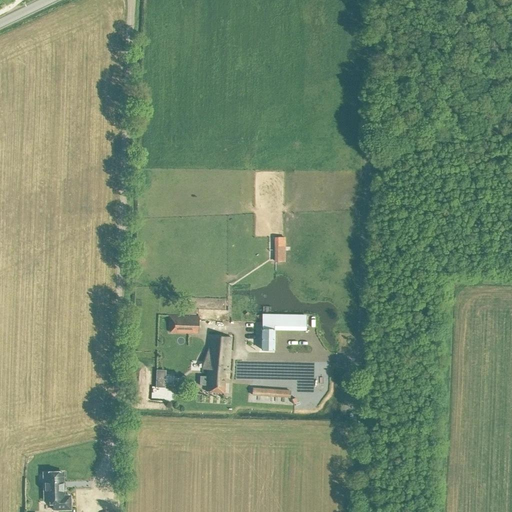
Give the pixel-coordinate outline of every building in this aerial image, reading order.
[(283,245),(273,245),(273,262),(283,262),(283,245)] [(198,334),(198,316),(168,315),(168,331),(170,331),(169,333),(198,334)] [(262,330),(262,350),(273,350),(274,330),(297,331),(297,317),(263,316),(263,330),(262,330)] [(210,336),(210,347),(205,361),(213,364),(212,370),(207,370),(206,392),(224,393),(225,375),(228,375),(231,337),(210,336)] [(156,371),(156,387),(166,387),(166,371),(156,371)] [(289,395),(289,387),(251,387),(251,394),(289,395)] [(44,501),(46,501),(53,501),(53,510),(70,509),(70,496),(64,496),(64,488),(63,487),(62,483),(63,483),(63,473),(44,473),(44,501)]
